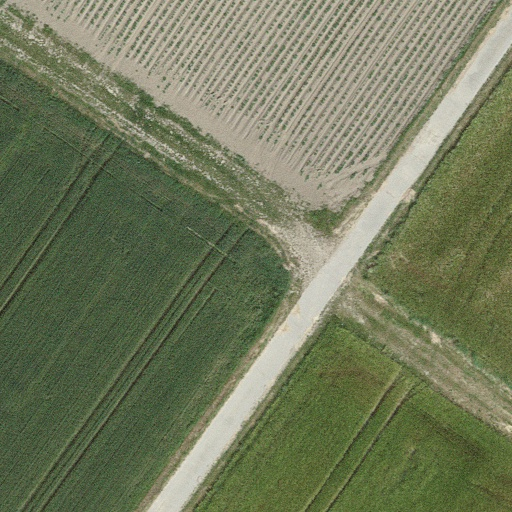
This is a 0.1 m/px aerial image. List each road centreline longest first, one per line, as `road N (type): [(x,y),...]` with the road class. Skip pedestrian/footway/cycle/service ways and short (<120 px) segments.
road 1 (track): [(159,511),(511,25)]
road 2 (track): [(324,281),(0,28)]
road 3 (track): [(511,355),(356,238)]
